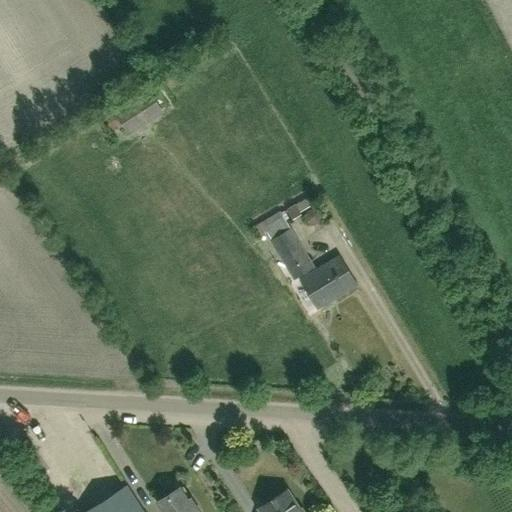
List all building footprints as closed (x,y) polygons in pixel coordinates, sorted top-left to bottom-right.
[(115,113),(129,134),(163,112),(150,91),(115,113)] [(289,225),(270,236),(295,278),(314,266),(289,225)] [(319,306),(356,283),(341,257),(303,279),(319,306)] [(229,487),(242,500),(249,493),(236,480),(229,487)] [(145,511),(128,485),(86,511),(145,511)] [(201,511),(189,486),(162,499),(168,511),(201,511)] [(262,511),(303,511),(301,509),(300,510),(287,490),(259,508),(262,511)]
